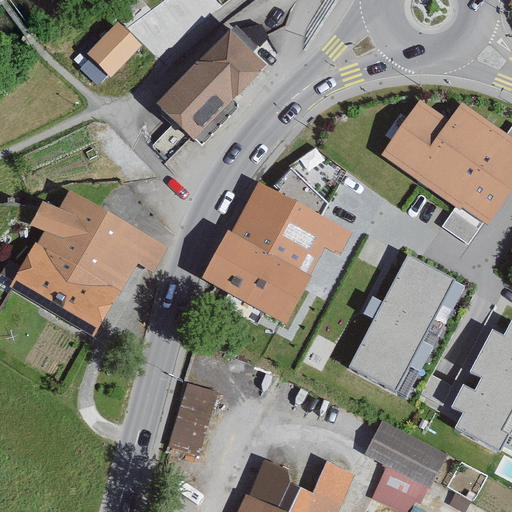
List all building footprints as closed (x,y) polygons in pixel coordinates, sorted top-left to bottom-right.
[(109,79),(114,84),(143,53),(117,28),(86,61),(90,64),(81,73),(99,90),(109,79)] [(267,73),(231,39),(160,113),(196,147),(267,73)] [(448,122),(420,103),(384,155),(489,226),(511,191),(511,134),(462,101),(448,122)] [(350,239),(260,190),(204,290),(283,333),(327,253),(339,260),(350,239)] [(72,197),(61,215),(45,209),(33,233),(44,238),(12,292),(95,341),(137,269),(150,277),(166,251),(72,197)] [(465,286),(406,256),(348,368),(408,398),(465,286)] [(464,414),(456,431),(511,457),(511,323),(510,323),(504,335),(491,329),(471,372),(484,378),(477,394),(463,388),(454,409),(464,414)] [(210,448),(217,389),(181,385),(174,444),(210,448)] [(449,461),(381,429),(366,460),(435,492),(449,461)] [(279,511),(295,481),(268,468),(245,511),(341,511),(356,483),(330,470),(315,500),(304,494),(295,511),(279,511)]
